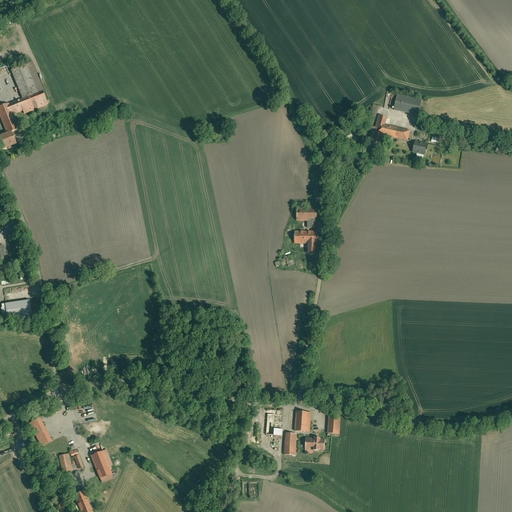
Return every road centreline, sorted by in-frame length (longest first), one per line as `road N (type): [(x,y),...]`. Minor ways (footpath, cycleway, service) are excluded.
road 1 (unclassified): [(511,410),(443,425),(322,405),(246,403),(144,376),(57,390)]
road 2 (unclassified): [(0,173),(31,245),(57,390)]
